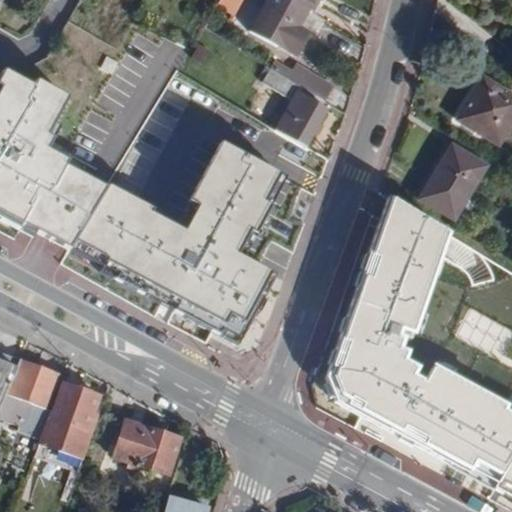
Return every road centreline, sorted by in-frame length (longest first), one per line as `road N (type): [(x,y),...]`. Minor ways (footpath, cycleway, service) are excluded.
road 1 (tertiary): [(403,0),(377,112),(264,427)]
road 2 (primary): [(226,406),(197,373),(0,268)]
road 3 (primary): [(0,300),(182,398),(226,406)]
road 4 (primary): [(264,427),(420,511)]
